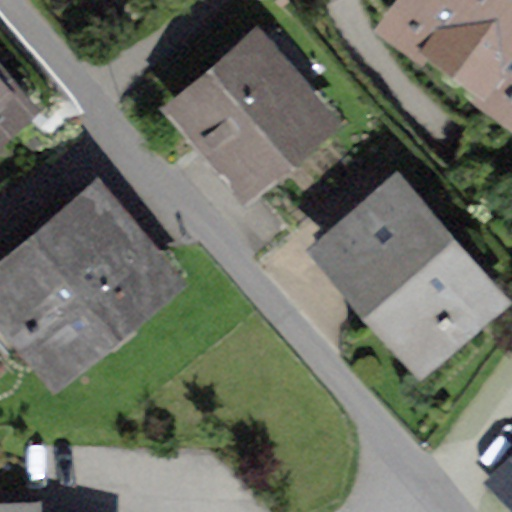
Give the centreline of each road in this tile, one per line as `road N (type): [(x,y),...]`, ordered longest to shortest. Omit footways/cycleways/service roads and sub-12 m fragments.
road 1 (residential): [(440,511),(74,98)]
road 2 (residential): [(201,0),(74,98)]
